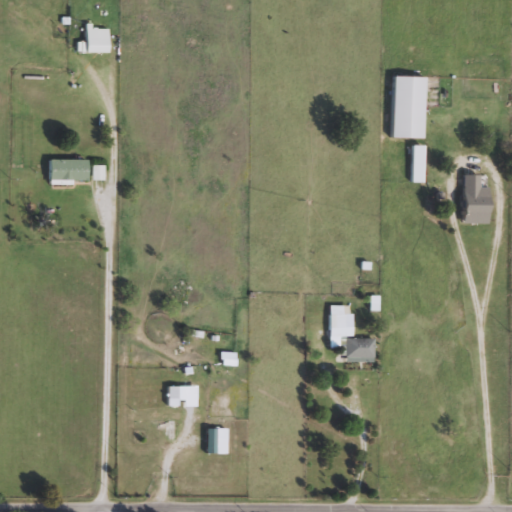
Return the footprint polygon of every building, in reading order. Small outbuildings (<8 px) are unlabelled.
[(103,52),(80,52),(80,26),(103,27),(103,52)] [(418,76),(418,137),(386,137),(386,76),(418,76)] [(418,182),(407,182),(407,145),(418,145),(418,182)] [(81,181),(43,181),(43,158),(81,158),(81,181)] [(482,223),(457,223),(457,174),(474,174),(474,186),(482,186),(482,223)] [(347,313),(347,336),(324,336),(324,305),(334,305),(334,313),(347,313)] [(340,361),(340,338),(370,338),(370,361),(340,361)] [(194,405),(194,375),(205,375),(205,405),(194,405)] [(129,410),(177,410),(177,421),(129,421),(129,410)]
